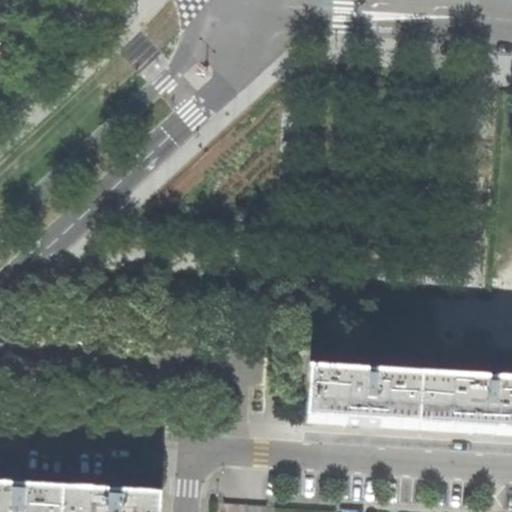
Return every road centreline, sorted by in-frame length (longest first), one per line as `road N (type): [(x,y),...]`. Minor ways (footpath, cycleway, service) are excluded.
road 1 (tertiary): [(0,291),(235,72),(275,2)]
road 2 (tertiary): [(203,0),(201,22),(175,69),(0,229)]
road 3 (residential): [(210,449),(511,467)]
road 4 (tertiary): [(511,20),(275,2)]
road 5 (residential): [(0,432),(210,449)]
